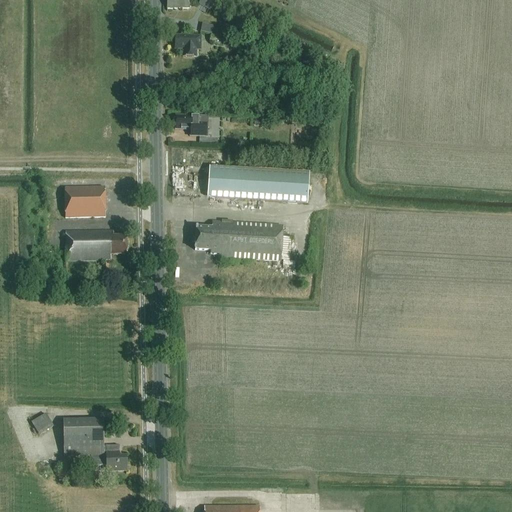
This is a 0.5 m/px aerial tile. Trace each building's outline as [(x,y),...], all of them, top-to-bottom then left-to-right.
[(166,0),(167,8),(190,8),(189,0),(166,0)] [(211,0),(201,0),(198,5),(210,11),(215,2),(211,0)] [(203,23),(201,31),(213,34),(215,26),(203,23)] [(211,35),(209,43),(220,45),(222,38),(211,35)] [(175,49),(183,50),(182,57),(196,58),(196,50),(201,50),(201,37),(175,36),(175,39),(174,39),(174,42),(175,42),(175,49)] [(261,69),(267,70),(269,54),(263,53),(261,69)] [(327,68),(328,62),(317,60),(316,66),(327,68)] [(214,75),(199,75),(199,86),(213,86),(214,75)] [(209,118),(200,117),(192,117),(192,116),(176,116),(176,130),(191,130),(191,136),(209,137),(209,118)] [(307,203),(307,195),(309,173),(209,167),(207,194),(210,197),(307,203)] [(105,188),(65,189),(65,219),(105,218),(105,188)] [(196,228),(195,251),(209,251),(209,255),(219,255),(219,259),(279,261),(290,261),(291,238),(281,238),(281,227),(212,224),(212,229),(196,228)] [(112,231),(66,232),(66,261),(111,261),(111,256),(126,256),(126,237),(112,237),(112,231)] [(46,412),(31,421),(39,434),(54,425),(46,412)] [(64,457),(91,456),(91,467),(105,466),(105,473),(127,472),(126,457),(119,458),(119,447),(104,447),(103,420),(63,421),(64,457)] [(74,462),(58,462),(59,481),(75,481),(74,462)]
